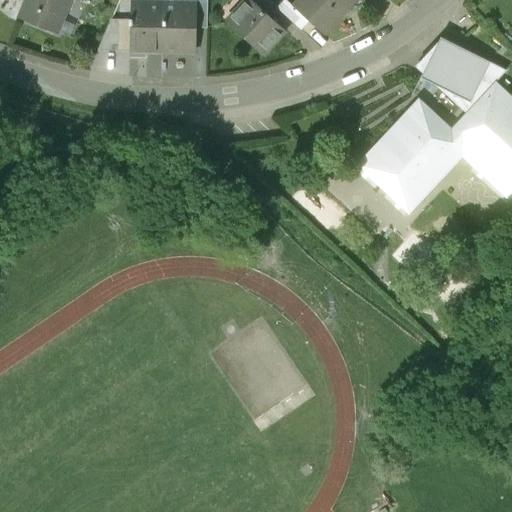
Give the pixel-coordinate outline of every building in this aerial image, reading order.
[(26,0),(19,18),(56,33),(69,0),(26,0)] [(248,0),(228,22),(262,54),(283,31),(270,19),(248,0)] [(267,0),(248,0),(270,19),(279,10),(267,0)] [(308,21),(323,35),(355,0),(299,0),(293,7),(308,21)] [(194,5),(195,5),(195,29),(206,29),(207,1),(194,1),(194,5)] [(308,21),(293,7),(287,1),(279,10),(301,30),(308,21)] [(129,52),(162,53),(163,4),(131,3),(130,21),(129,52)] [(162,53),(194,53),(195,29),(195,5),(194,5),(163,4),(162,53)] [(116,51),(129,52),(130,21),(117,20),(116,51)] [(451,130),(495,83),(506,72),(439,40),(414,66),(421,75),(414,96),(418,99),(451,130)] [(511,98),(495,83),(451,130),(418,99),(356,166),(409,215),(462,157),(511,203),(511,98)]
